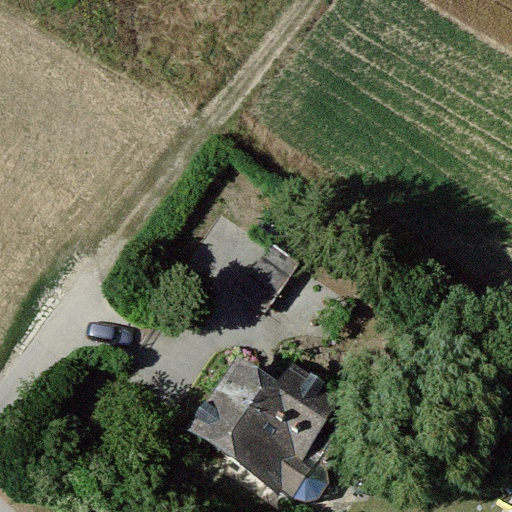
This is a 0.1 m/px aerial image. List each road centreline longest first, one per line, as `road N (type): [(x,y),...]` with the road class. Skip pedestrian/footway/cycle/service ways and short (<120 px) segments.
road 1 (track): [(98,281),(308,0)]
road 2 (residential): [(0,419),(98,281)]
